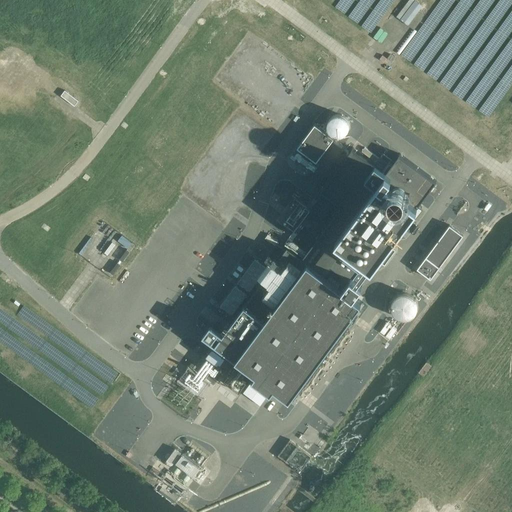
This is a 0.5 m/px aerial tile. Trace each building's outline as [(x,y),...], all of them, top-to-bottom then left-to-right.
[(419,3),(414,0),(409,0),(397,16),(404,22),(419,3)] [(441,0),(402,52),(466,100),(460,88),(469,84),(461,77),(467,69),(459,73),(456,68),(468,63),(467,62),(474,59),(471,42),(483,37),(484,43),(486,35),(468,0),(441,0)] [(79,102),(65,91),(61,96),(75,107),(79,102)] [(328,121),(327,125),(328,129),(330,133),(334,135),(338,136),(342,135),(346,133),(348,129),(349,125),(348,121),(346,117),(342,115),(338,114),(334,115),(330,117),(328,121)] [(334,138),(315,124),(297,147),(316,162),(334,138)] [(385,265),(396,250),(389,245),(393,239),(436,181),(400,154),(386,172),(357,150),(353,147),(321,190),(341,205),(302,257),(287,246),(224,332),(211,323),(203,333),(221,346),(256,372),(253,377),(271,391),(275,386),(283,392),(293,400),(352,321),(349,319),(362,302),(353,295),(362,283),(358,280),(370,265),(373,267),(378,260),(385,265)] [(379,158),(364,147),(362,151),(376,162),(379,158)] [(316,167),(297,153),(294,157),(313,171),(316,167)] [(450,224),(417,268),(424,274),(431,279),(463,235),(456,229),(450,224)] [(278,241),(268,234),(265,238),(275,245),(278,241)] [(131,246),(133,241),(123,235),(120,240),(131,246)] [(267,267),(255,259),(238,282),(250,291),(267,267)] [(247,294),(235,286),(221,305),(232,314),(247,294)] [(411,317),(415,313),(417,309),(417,304),(415,299),(412,295),(407,293),(402,293),(397,295),(394,298),(392,303),(391,308),(393,313),(397,317),(401,319),(406,319),(411,317)] [(387,322),(380,331),(384,334),(386,332),(388,329),(391,324),(387,322)] [(388,333),(386,335),(390,338),(397,329),(393,326),(390,330),(388,333)] [(226,357),(213,347),(207,355),(220,365),(226,357)] [(218,371),(215,368),(210,374),(214,377),(218,371)] [(269,392),(253,380),(243,392),(260,405),(269,392)] [(290,439),(278,455),(300,472),(307,463),(312,456),(290,439)] [(175,448),(167,460),(172,464),(181,453),(175,448)] [(182,455),(176,462),(194,476),(200,468),(182,455)] [(162,487),(160,490),(177,502),(179,499),(179,498),(181,496),(174,491),(172,494),(162,487)]
